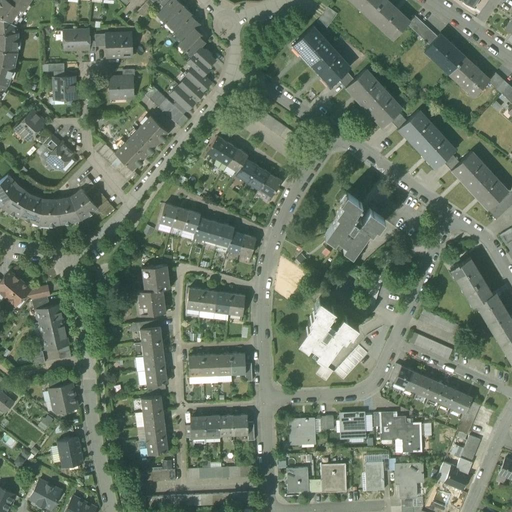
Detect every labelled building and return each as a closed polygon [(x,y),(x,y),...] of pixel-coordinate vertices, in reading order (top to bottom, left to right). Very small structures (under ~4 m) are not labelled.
[(0,32),(17,32),(17,25),(15,24),(13,23),(16,19),(18,20),(20,16),(19,15),(22,10),(24,11),(28,4),(30,0),(0,0),(1,1),(0,2),(0,32)] [(147,0),(145,2),(153,10),(160,4),(164,8),(171,0),(147,0)] [(157,15),(166,23),(182,6),(176,0),(171,0),(164,8),(157,15)] [(351,0),(394,39),(407,24),(409,22),(409,21),(399,12),(399,11),(395,8),(385,0),(351,0)] [(145,20),(153,10),(145,2),(136,12),(145,20)] [(31,6),(28,4),(24,11),(22,10),(19,15),(20,16),(18,20),(16,19),(13,23),(15,24),(17,25),(18,26),(31,6)] [(166,23),(175,31),(190,15),(191,14),(182,6),(166,23)] [(317,21),(326,28),(337,13),(327,6),(317,21)] [(174,33),(182,41),(194,28),(199,24),(190,15),(175,31),(174,33)] [(407,24),(416,33),(424,24),(415,15),(409,21),(409,22),(407,24)] [(437,36),(424,24),(416,33),(429,45),(437,36)] [(294,44),(313,64),(331,47),(312,27),(294,44)] [(190,63),(193,66),(202,75),(209,68),(208,66),(212,61),(207,56),(210,53),(206,49),(203,52),(198,48),(204,42),(199,36),(201,34),(194,28),(182,41),(179,44),(191,55),(194,58),(190,63)] [(63,30),(63,50),(89,49),(89,41),(88,29),(63,30)] [(0,81),(7,85),(8,85),(14,67),(17,52),(18,32),(17,32),(0,32),(0,81)] [(106,46),(107,57),(117,57),(117,54),(121,54),(123,51),(131,51),(131,33),(106,34),(106,46)] [(424,50),(449,73),(464,56),(454,46),(451,43),(450,43),(440,33),(437,36),(429,45),(424,50)] [(95,34),(95,41),(95,46),(106,46),(106,34),(95,34)] [(349,67),(331,47),(313,64),(331,84),(337,78),(345,70),(349,67)] [(475,66),(464,56),(449,73),(473,96),(488,81),(489,79),(479,69),(475,65),(475,66)] [(48,71),(53,71),(61,71),(64,69),(64,63),(48,64),(48,71)] [(185,75),(186,76),(202,91),(210,82),(202,75),(193,66),(185,75)] [(347,85),(365,105),(383,88),(365,68),(354,79),(347,85)] [(337,78),(341,83),(350,75),(345,70),(337,78)] [(511,87),(508,84),(495,72),(489,79),(488,81),(500,92),(511,103),(511,87)] [(354,79),(350,75),(341,83),(345,87),(347,85),(354,79)] [(53,77),(54,97),(54,99),(63,99),(67,99),(67,96),(75,96),(74,76),(64,77),(53,77)] [(110,94),(110,98),(132,98),(132,77),(132,76),(122,76),(109,77),(110,86),(109,86),(107,88),(107,92),(109,94),(110,94)] [(186,76),(178,85),(195,101),(203,92),(202,91),(186,76)] [(187,109),(195,101),(178,85),(170,94),(177,100),(187,109)] [(145,95),(180,127),(188,118),(183,114),(173,104),(153,86),(145,95)] [(402,108),(383,88),(365,105),(384,125),(390,119),(398,112),(402,108)] [(173,104),(183,114),(187,109),(177,100),(173,104)] [(251,116),(256,120),(262,111),(257,107),(251,116)] [(15,128),(28,140),(45,122),(32,110),(15,128)] [(398,128),(434,168),(442,161),(451,153),(454,150),(418,110),(406,120),(398,128)] [(244,126),(251,116),(243,111),(236,121),(244,126)] [(267,114),(262,111),(256,120),(261,123),(267,114)] [(390,119),(394,124),(402,116),(398,112),(390,119)] [(272,118),(267,114),(261,123),(266,127),(272,118)] [(138,127),(138,128),(156,145),(161,140),(161,141),(166,136),(165,135),(168,132),(150,115),(142,124),(142,123),(138,127)] [(406,120),(402,116),(394,124),(398,128),(406,120)] [(277,121),(272,118),(266,127),(271,130),(277,121)] [(282,125),(277,121),(271,130),(276,134),(282,125)] [(287,128),(282,125),(276,134),(281,137),(287,128)] [(126,140),(127,140),(145,157),(149,153),(150,154),(154,148),(156,145),(138,128),(131,136),(130,135),(126,140)] [(292,131),(287,128),(281,137),(286,140),(292,131)] [(60,143),(51,134),(46,130),(37,139),(42,144),(47,148),(52,152),(60,143)] [(297,135),(292,131),(286,140),(291,144),(297,135)] [(302,138),(297,135),(291,144),(295,147),(302,138)] [(207,152),(217,158),(227,142),(217,136),(207,152)] [(142,160),(145,157),(127,140),(119,149),(119,148),(114,153),(133,170),(137,165),(138,166),(143,161),(142,160)] [(61,168),(65,172),(75,161),(71,157),(70,156),(70,150),(70,149),(62,142),(60,143),(52,152),(47,148),(41,155),(46,160),(50,159),(52,161),(52,165),(56,169),(60,169),(61,168)] [(227,142),(217,158),(227,165),(237,148),(227,142)] [(97,152),(128,181),(135,172),(105,144),(97,152)] [(227,165),(237,171),(246,158),(247,155),(237,148),(227,165)] [(450,170),(487,209),(507,191),(507,190),(471,151),(459,162),(450,170)] [(442,161),(446,165),(455,157),(451,153),(442,161)] [(459,162),(455,157),(446,165),(450,170),(459,162)] [(224,171),(227,165),(217,158),(213,164),(224,171)] [(235,174),(247,182),(257,165),(246,158),(237,171),(235,174)] [(247,182),(259,189),(269,172),(257,165),(247,182)] [(281,180),(269,172),(259,189),(271,197),(281,180)] [(0,198),(5,202),(17,187),(18,185),(13,181),(13,180),(9,174),(0,180),(0,198)] [(78,184),(82,189),(91,181),(87,177),(78,184)] [(82,189),(86,193),(95,186),(91,181),(82,189)] [(86,193),(90,198),(99,190),(95,186),(86,193)] [(22,191),(17,187),(5,202),(3,204),(11,210),(9,213),(15,215),(15,214),(20,216),(29,193),(22,190),(22,191)] [(76,193),(70,196),(79,215),(79,216),(87,212),(90,215),(94,211),(93,210),(97,207),(81,188),(76,193)] [(496,219),(511,203),(511,191),(510,190),(508,189),(507,190),(507,191),(487,209),(496,219)] [(90,198),(94,202),(103,195),(99,190),(90,198)] [(342,247),(352,254),(369,230),(371,232),(376,226),(378,228),(384,219),(369,208),(362,218),(354,213),(362,203),(346,192),(340,201),(343,202),(335,213),(338,215),(324,234),(334,241),(337,237),(345,243),(342,247)] [(36,196),(29,193),(20,216),(25,218),(24,219),(30,221),(31,218),(40,219),(42,200),(42,198),(36,197),(36,196)] [(94,202),(98,207),(107,199),(103,195),(94,202)] [(64,198),(56,199),(60,223),(65,222),(65,223),(71,223),(70,219),(79,215),(70,196),(64,199),(64,198)] [(48,201),(42,200),(40,219),(39,222),(49,223),(49,226),(55,225),(55,224),(60,223),(56,199),(49,200),(48,201)] [(98,207),(102,211),(110,204),(107,199),(98,207)] [(158,229),(169,232),(177,207),(165,203),(159,222),(160,222),(158,229)] [(114,209),(110,204),(102,211),(105,216),(114,209)] [(169,232),(181,235),(188,210),(177,207),(169,232)] [(192,238),(193,236),(199,217),(200,213),(188,210),(181,235),(192,238)] [(193,236),(205,239),(210,221),(199,217),(193,236)] [(205,239),(216,242),(222,224),(210,221),(205,239)] [(216,242),(228,245),(232,231),(233,227),(222,224),(216,242)] [(227,249),(238,253),(244,234),(232,231),(228,245),(227,249)] [(506,245),(511,241),(505,231),(500,234),(506,245)] [(256,237),(244,234),(238,253),(250,256),(256,237)] [(476,303),(484,317),(504,306),(495,291),(491,293),(470,257),(458,263),(457,262),(454,264),(455,265),(450,268),(472,305),(476,303)] [(138,294),(140,316),(165,313),(162,289),(169,288),(167,264),(141,268),(145,293),(138,294)] [(0,291),(5,296),(19,279),(9,270),(1,279),(0,280),(0,291)] [(371,273),(370,278),(381,282),(383,276),(371,273)] [(370,278),(368,284),(379,288),(381,282),(370,278)] [(16,305),(26,293),(30,288),(26,285),(26,282),(23,283),(19,279),(5,296),(8,299),(8,303),(13,303),(16,305)] [(368,284),(366,290),(377,293),(379,288),(368,284)] [(30,297),(33,299),(47,296),(50,295),(48,285),(38,287),(39,292),(36,295),(34,296),(30,297)] [(30,289),(30,288),(26,293),(30,297),(34,296),(36,295),(39,292),(38,287),(30,289)] [(186,307),(200,309),(203,289),(189,287),(186,307)] [(200,309),(214,311),(217,291),(203,289),(200,309)] [(366,290),(364,295),(376,299),(377,293),(366,290)] [(214,311),(228,313),(230,292),(217,291),(214,311)] [(245,294),(230,292),(228,313),(242,315),(245,294)] [(364,295),(362,301),(374,305),(376,299),(364,295)] [(49,301),(47,296),(33,299),(31,299),(34,310),(37,309),(37,308),(45,306),(45,302),(49,301)] [(316,353),(325,359),(342,336),(345,338),(349,332),(351,334),(357,325),(342,314),(335,324),(328,319),(335,309),(320,298),(314,307),(316,308),(309,319),(311,321),(298,340),(307,347),(310,342),(318,348),(316,353)] [(39,319),(40,322),(61,317),(58,303),(45,306),(37,308),(37,309),(37,311),(36,313),(37,318),(39,319)] [(511,319),(504,306),(484,317),(511,363),(511,319)] [(199,317),(213,319),(214,311),(200,309),(199,317)] [(419,319),(424,321),(429,312),(423,309),(419,319)] [(228,313),(214,311),(213,319),(227,321),(228,313)] [(424,321),(430,324),(434,314),(429,312),(424,321)] [(430,324),(435,326),(440,317),(434,314),(430,324)] [(42,333),(43,335),(64,331),(61,317),(40,322),(40,324),(39,327),(40,331),(42,333)] [(435,326),(441,329),(445,319),(440,317),(435,326)] [(441,329),(447,331),(451,322),(445,319),(441,329)] [(138,322),(139,329),(140,329),(139,328),(158,326),(157,320),(138,322)] [(447,331),(452,334),(457,324),(451,322),(447,331)] [(452,334),(458,336),(462,327),(457,324),(452,334)] [(140,329),(141,342),(162,340),(160,326),(158,326),(139,328),(140,329)] [(68,344),(64,331),(43,335),(43,338),(42,340),(43,345),(45,347),(46,349),(68,344)] [(408,341),(414,344),(418,334),(413,331),(408,341)] [(414,344),(420,346),(424,336),(418,334),(414,344)] [(420,346),(425,349),(430,339),(424,336),(420,346)] [(425,349),(431,351),(435,341),(430,339),(425,349)] [(141,342),(143,356),(163,353),(162,340),(141,342)] [(431,351),(437,354),(441,344),(435,341),(431,351)] [(57,347),(59,358),(71,356),(68,344),(57,347)] [(437,354),(442,356),(447,346),(441,344),(437,354)] [(358,345),(354,349),(363,357),(367,353),(358,345)] [(442,356),(448,359),(452,349),(447,346),(442,356)] [(354,349),(350,354),(359,362),(363,357),(354,349)] [(31,352),(33,364),(45,362),(42,350),(31,352)] [(143,356),(145,370),(165,367),(163,353),(143,356)] [(217,374),(231,374),(230,353),(216,354),(217,374)] [(245,353),(230,353),(231,374),(245,373),(245,365),(245,363),(245,353)] [(316,353),(312,357),(322,364),(325,359),(316,353)] [(189,375),(203,375),(202,354),(188,355),(189,375)] [(203,375),(217,374),(216,354),(202,354),(203,375)] [(350,354),(346,358),(355,366),(359,362),(350,354)] [(138,371),(145,370),(143,356),(135,357),(137,371),(138,371)] [(346,358),(342,362),(351,370),(355,366),(346,358)] [(342,362),(338,367),(347,375),(351,370),(342,362)] [(388,379),(394,381),(401,365),(395,363),(388,379)] [(316,374),(321,377),(328,368),(323,364),(316,374)] [(393,382),(405,387),(413,370),(401,365),(394,381),(393,382)] [(167,381),(165,367),(145,370),(147,384),(165,382),(167,381)] [(338,367),(334,371),(343,379),(347,375),(338,367)] [(333,371),(328,368),(321,377),(326,381),(333,371)] [(140,385),(147,384),(145,370),(138,371),(140,385)] [(405,387),(417,392),(425,375),(413,370),(405,387)] [(231,374),(217,374),(217,382),(231,381),(231,374)] [(203,375),(189,375),(189,383),(203,382),(203,375)] [(417,392),(429,397),(436,380),(425,375),(417,392)] [(48,382),(49,387),(61,385),(60,379),(48,382)] [(429,397),(441,403),(448,386),(436,380),(429,397)] [(49,387),(52,400),(74,395),(74,392),(72,392),(72,390),(73,388),(71,382),(61,385),(49,387)] [(147,384),(148,390),(165,388),(165,382),(147,384)] [(441,403),(452,408),(460,391),(448,386),(441,403)] [(0,406),(5,411),(13,402),(0,390),(0,406)] [(472,396),(460,391),(452,408),(464,413),(466,410),(468,405),(470,400),(472,396)] [(140,397),(142,411),(163,409),(161,394),(140,397)] [(75,397),(74,395),(52,400),(54,409),(57,411),(77,407),(76,401),(74,400),(73,397),(75,397)] [(470,400),(468,405),(478,410),(480,404),(470,400)] [(468,405),(466,410),(476,414),(478,410),(468,405)] [(142,411),(144,425),(164,422),(163,409),(142,411)] [(464,413),(463,415),(473,419),(476,414),(466,410),(464,413)] [(144,425),(142,411),(134,412),(136,426),(137,426),(144,425)] [(402,438),(402,451),(422,450),(421,423),(413,423),(405,424),(405,418),(405,416),(397,417),(393,417),(392,411),(386,412),(386,422),(380,422),(380,425),(381,439),(395,438),(402,438)] [(37,424),(44,429),(53,417),(46,412),(37,424)] [(340,413),(341,438),(351,437),(351,434),(364,434),(363,412),(340,413)] [(373,412),(374,425),(380,425),(380,422),(386,422),(386,412),(373,412)] [(247,414),(233,415),(234,433),(248,433),(247,422),(247,414)] [(220,434),(234,433),(233,415),(222,415),(219,416),(220,434)] [(463,415),(461,420),(471,424),(473,419),(463,415)] [(191,424),(191,435),(205,435),(206,435),(205,416),(191,417),(191,424)] [(206,435),(220,434),(219,416),(205,416),(206,435)] [(314,433),(314,426),(313,418),(289,419),(290,443),(301,443),(301,440),(314,440),(314,433)] [(461,420),(459,425),(469,429),(471,424),(461,420)] [(144,425),(146,439),(166,436),(164,422),(144,425)] [(144,425),(137,426),(138,440),(146,439),(144,425)] [(467,434),(469,429),(459,425),(456,430),(457,430),(459,431),(466,434),(467,434)] [(445,434),(439,434),(440,443),(451,442),(451,430),(445,430),(445,434)] [(206,442),(205,435),(191,435),(191,436),(193,436),(193,441),(195,442),(201,442),(202,443),(204,443),(206,442)] [(460,457),(471,461),(480,439),(469,435),(460,457)] [(56,440),(62,465),(83,461),(78,436),(56,440)] [(166,436),(146,439),(147,453),(168,451),(166,436)] [(140,454),(147,453),(146,439),(138,440),(140,454)] [(460,471),(466,474),(467,469),(469,470),(472,462),(471,461),(460,457),(456,466),(458,467),(456,472),(459,473),(460,471)] [(507,475),(511,477),(511,460),(505,457),(498,474),(506,477),(507,475)] [(171,458),(161,458),(162,467),(171,467),(171,458)] [(365,461),(366,490),(384,489),(383,469),(383,461),(365,461)] [(444,481),(451,465),(443,461),(435,478),(444,481)] [(322,491),(322,492),(347,491),(346,462),(321,463),(321,479),(322,491)] [(399,479),(400,497),(401,497),(413,497),(416,497),(415,476),(422,476),(422,462),(395,464),(395,479),(399,479)] [(456,466),(451,464),(451,465),(444,481),(444,482),(462,489),(462,487),(464,488),(466,482),(465,482),(468,474),(466,474),(460,471),(459,473),(456,472),(458,467),(456,466)] [(287,489),(299,489),(308,489),(308,479),(307,467),(286,468),(287,489)] [(37,505),(45,508),(46,506),(51,508),(53,503),(55,500),(58,499),(57,496),(61,488),(60,488),(59,490),(53,487),(52,484),(39,478),(29,497),(36,501),(37,505)] [(0,485),(0,508),(4,510),(4,511),(6,507),(8,508),(11,501),(10,500),(13,493),(0,485)] [(212,493),(206,493),(206,504),(212,504),(218,504),(218,493),(212,493)] [(92,511),(96,506),(72,494),(63,511),(92,511)] [(140,507),(152,506),(152,495),(140,496),(140,507)] [(401,497),(401,506),(413,506),(413,497),(401,497)] [(42,511),(56,511),(60,506),(53,503),(51,508),(46,506),(45,508),(42,511)]
